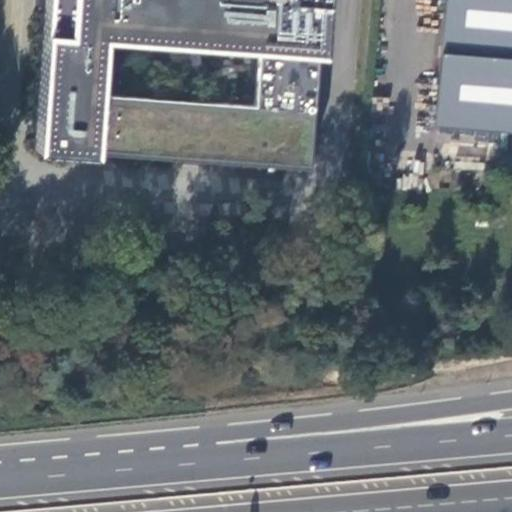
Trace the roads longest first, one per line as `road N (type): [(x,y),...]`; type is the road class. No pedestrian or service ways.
road 1 (trunk): [(511,398),(214,434),(186,463)]
road 2 (trunk): [(511,434),(186,463)]
road 3 (trunk): [(186,463),(0,480)]
road 4 (trunk): [(330,511),(511,495)]
